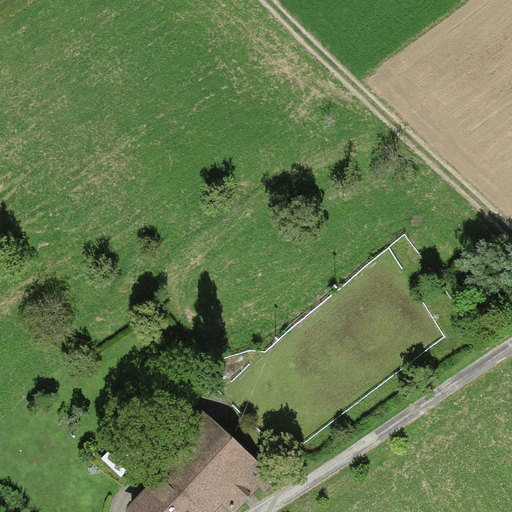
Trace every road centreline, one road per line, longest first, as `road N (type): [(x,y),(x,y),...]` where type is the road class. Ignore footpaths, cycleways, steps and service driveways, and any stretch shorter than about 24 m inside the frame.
road 1 (track): [(511,241),(258,0)]
road 2 (residential): [(265,511),(511,347)]
